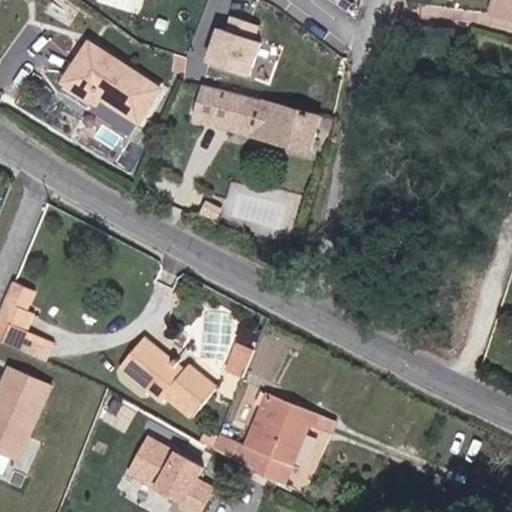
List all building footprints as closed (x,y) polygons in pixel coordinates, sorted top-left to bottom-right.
[(511,3),(500,0),(498,0),(495,12),(511,16),(511,3)] [(206,64),(248,78),(259,45),(254,43),(259,27),(228,17),(224,31),(218,29),(206,64)] [(95,109),(134,132),(162,88),(89,45),(67,80),(99,101),(95,109)] [(311,151),(323,114),(264,99),(209,83),(199,115),(311,151)] [(15,287),(0,323),(0,348),(10,354),(17,337),(29,343),(37,322),(25,317),(34,295),(15,287)] [(227,344),(233,312),(210,308),(205,341),(227,344)] [(17,337),(10,354),(33,364),(40,347),(29,343),(17,337)] [(189,376),(147,342),(121,377),(162,409),(165,405),(191,425),(219,390),(194,370),(189,376)] [(230,376),(245,383),(258,355),(242,348),(230,376)] [(53,388),(7,367),(0,382),(0,455),(19,464),(53,388)] [(335,426),(268,397),(245,450),(286,469),(305,430),(329,439),(335,426)] [(208,468),(150,437),(129,476),(177,502),(174,508),(181,511),(203,511),(213,495),(198,487),(208,468)]
